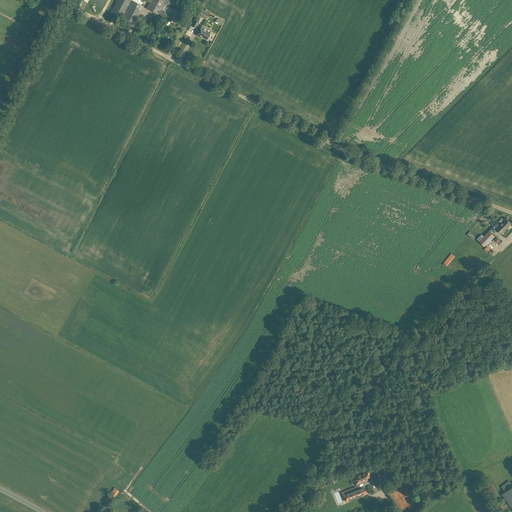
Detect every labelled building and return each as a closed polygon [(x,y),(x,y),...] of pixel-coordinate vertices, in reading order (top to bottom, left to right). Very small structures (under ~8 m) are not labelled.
[(117,0),(111,11),(117,14),(133,23),(142,5),(131,0),(117,0)] [(182,13),(170,7),(174,0),(146,0),(150,2),(146,8),(176,24),(182,13)] [(198,15),(206,20),(209,14),(201,10),(198,15)] [(202,37),(207,39),(209,35),(210,33),(201,28),(197,35),(202,37)] [(501,233),(510,224),(505,219),(504,220),(502,218),(494,226),(501,233)] [(479,242),(485,247),(495,237),(489,232),(479,242)] [(448,265),(456,255),(452,252),(444,263),(448,265)] [(378,468),(379,477),(388,477),(388,467),(378,468)] [(343,495),(347,494),(349,500),(367,493),(364,487),(362,482),(372,478),(370,473),(369,470),(353,476),(356,484),(357,484),(358,486),(342,492),(343,495)] [(419,506),(404,482),(396,487),(411,511),(419,506)] [(511,486),(502,494),(511,508),(511,486)] [(105,501),(109,504),(119,491),(115,488),(105,501)]
